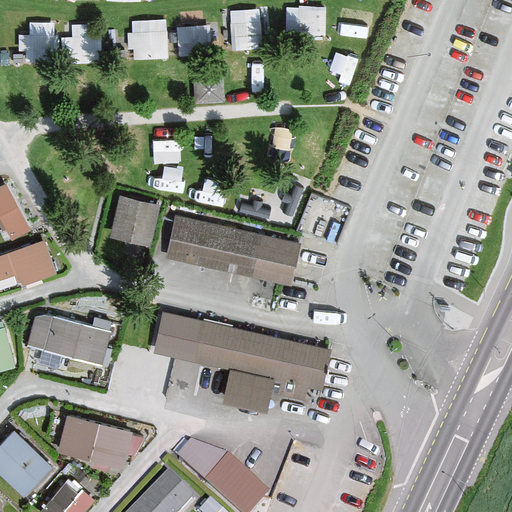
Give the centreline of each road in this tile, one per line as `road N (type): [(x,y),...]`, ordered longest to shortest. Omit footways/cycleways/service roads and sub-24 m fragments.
road 1 (track): [(357,324),(338,330),(97,272),(0,142)]
road 2 (track): [(0,414),(31,380),(105,393),(175,422),(313,406),(350,412)]
road 3 (track): [(293,107),(33,128),(0,141)]
road 4 (secondary): [(511,322),(423,511)]
